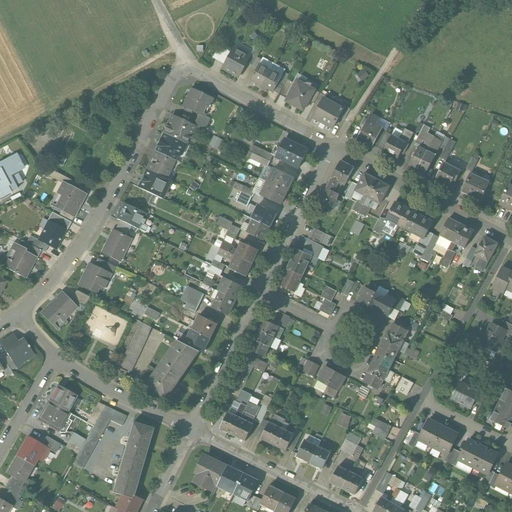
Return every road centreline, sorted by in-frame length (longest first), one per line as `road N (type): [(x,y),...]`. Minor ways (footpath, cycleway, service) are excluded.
road 1 (residential): [(21,313),(84,242),(175,75),(190,71),(334,149)]
road 2 (track): [(179,46),(0,142)]
road 3 (residential): [(334,149),(511,237)]
road 4 (residential): [(511,237),(419,403)]
road 5 (residential): [(191,429),(355,511)]
road 6 (track): [(334,149),(434,0)]
road 7 (residential): [(334,149),(258,294)]
road 8 (residential): [(54,361),(191,429)]
road 9 (residential): [(258,294),(191,429)]
road 10 (residential): [(419,403),(358,511)]
